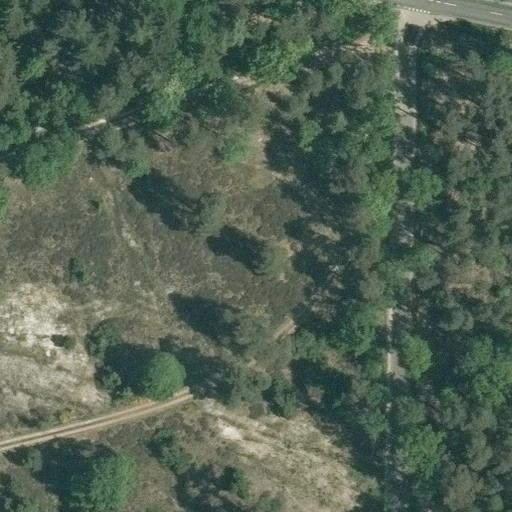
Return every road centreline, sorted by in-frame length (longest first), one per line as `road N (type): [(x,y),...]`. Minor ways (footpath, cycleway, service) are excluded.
road 1 (unclassified): [(396,511),(407,0)]
road 2 (track): [(407,27),(0,166)]
